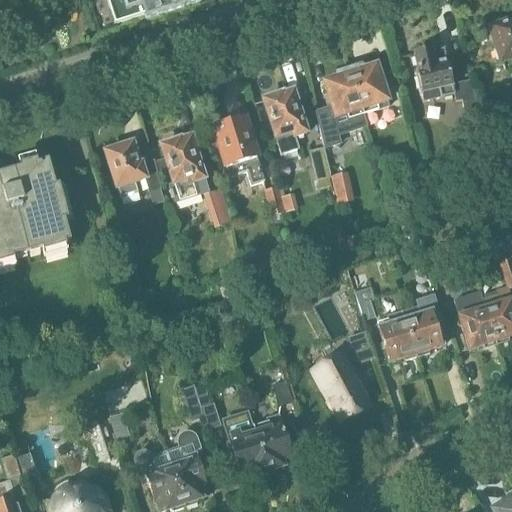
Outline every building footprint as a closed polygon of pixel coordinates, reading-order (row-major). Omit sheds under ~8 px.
[(107,0),(115,24),(145,15),(146,19),(167,12),(167,13),(184,7),(201,1),(200,0),(107,0)] [(505,74),(511,71),(511,22),(490,30),(500,64),(502,63),(505,74)] [(420,50),(418,53),(415,54),(418,70),(416,71),(422,101),(453,95),(454,102),(461,101),(468,128),(481,124),(471,83),(452,87),(444,50),(434,53),(433,50),(430,51),(427,49),(420,50)] [(349,71),(362,110),(364,115),(390,107),(376,67),(364,71),(361,67),(349,71)] [(335,119),(362,110),(349,71),(337,75),(336,80),(324,85),(335,119)] [(307,138),(293,92),(280,97),(276,95),(268,98),(266,101),(263,102),(282,159),(300,153),(296,141),(307,138)] [(332,118),(316,123),(323,149),(323,152),(333,148),(341,145),(332,118)] [(250,187),(263,183),(244,121),(213,131),(228,179),(246,173),(250,187)] [(161,148),(173,186),(169,187),(175,205),(208,194),(191,140),(180,143),(180,142),(178,143),(173,141),(166,144),(163,147),(161,148)] [(150,194),(162,190),(153,163),(152,163),(148,152),(135,156),(132,145),(120,149),(117,147),(110,149),(108,153),(105,154),(119,200),(137,194),(134,185),(146,181),(150,194)] [(323,152),(323,149),(309,153),(316,183),(330,180),(329,175),(323,152)] [(0,262),(70,244),(48,163),(0,175),(0,262)] [(424,201),(418,175),(399,179),(405,205),(424,201)] [(283,216),(277,189),(263,193),(269,219),(283,216)] [(432,225),(428,209),(416,213),(420,228),(432,225)] [(511,259),(511,228),(503,231),(511,259)] [(359,237),(346,240),(349,255),(362,251),(359,237)] [(508,287),(509,291),(511,290),(511,260),(498,265),(505,288),(508,287)] [(485,308),(497,346),(509,342),(508,339),(511,337),(511,300),(509,291),(508,287),(505,288),(481,296),(485,308)] [(355,295),(364,324),(374,321),(369,304),(373,302),(369,290),(355,295)] [(480,293),(455,301),(460,316),(458,317),(469,351),(483,346),(484,350),(497,346),(485,308),(481,296),(480,293)] [(417,309),(402,314),(417,359),(429,355),(428,352),(442,348),(435,324),(441,322),(433,296),(415,302),(417,309)] [(417,359),(402,314),(385,319),(386,322),(376,325),(389,365),(403,361),(404,363),(417,359)] [(365,334),(343,341),(358,366),(374,361),(365,334)] [(342,357),(312,373),(328,403),(326,404),(327,406),(332,416),(335,414),(339,424),(355,415),(354,412),(358,410),(359,413),(369,407),(342,357)] [(278,411),(294,407),(286,383),(271,388),(278,411)] [(190,424),(204,420),(200,410),(193,388),(180,393),(190,424)] [(200,410),(204,420),(208,432),(220,428),(213,406),(200,410)] [(267,422),(252,427),(267,473),(283,467),(282,466),(292,463),(277,416),(266,420),(267,422)] [(131,445),(123,417),(108,420),(117,449),(131,445)] [(108,462),(96,423),(76,427),(80,443),(83,443),(85,444),(87,445),(89,447),(91,449),(96,465),(108,462)] [(267,473),(252,427),(237,432),(236,429),(226,433),(241,480),(251,476),(252,478),(267,473)] [(177,449),(165,453),(171,469),(185,509),(197,505),(198,501),(208,498),(204,487),(206,486),(196,455),(201,454),(200,451),(201,451),(197,440),(196,439),(195,437),(194,436),(193,435),(192,434),(190,434),(188,433),(187,433),(184,434),(182,434),(181,435),(178,437),(178,439),(177,440),(176,443),(176,445),(177,449)] [(140,486),(147,484),(154,504),(156,503),(158,511),(166,511),(170,511),(171,511),(177,511),(185,509),(171,469),(165,453),(152,457),(150,455),(148,453),(147,452),(145,452),(142,452),(139,453),(137,454),(135,456),(134,458),(133,460),(133,462),(133,465),(140,486)] [(18,511),(15,501),(26,498),(14,459),(1,464),(8,485),(0,487),(0,511),(18,511)] [(84,489),(82,490),(77,494),(72,489),(71,489),(69,489),(67,490),(64,491),(62,493),(59,496),(58,497),(57,499),(55,501),(55,503),(54,505),(53,508),(53,510),(53,511),(108,511),(108,508),(108,507),(107,505),(106,503),(105,501),(103,498),(101,496),(99,494),(98,493),(96,491),(93,490),(91,489),(89,489),(86,489),(84,489)] [(511,511),(511,492),(505,496),(505,504),(493,511),(511,511)]
